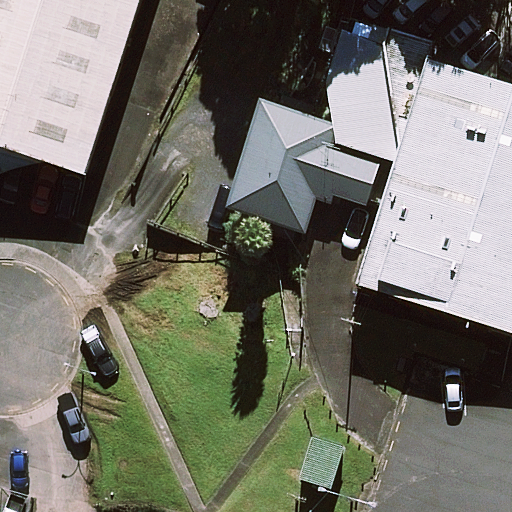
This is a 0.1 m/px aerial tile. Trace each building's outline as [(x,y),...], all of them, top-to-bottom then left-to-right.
[(0,0),(0,121),(92,151),(141,0),(0,0)] [(307,3),(294,0),(253,0),(242,40),(293,53),(307,3)] [(511,86),(335,30),(323,82),(337,148),(394,165),(356,290),(511,340),(511,86)] [(325,125),(259,106),(227,213),(297,232),(325,125)] [(343,448),(312,440),(302,481),(332,489),(343,448)]
